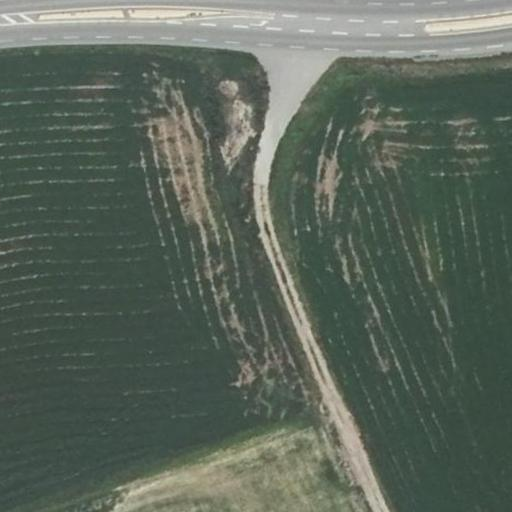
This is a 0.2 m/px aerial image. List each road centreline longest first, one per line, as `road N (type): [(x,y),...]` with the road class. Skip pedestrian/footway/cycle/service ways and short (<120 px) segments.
road 1 (track): [(306,24),(267,147),(262,218),(382,511)]
road 2 (secondary): [(0,23),(163,16),(405,27),(511,18)]
